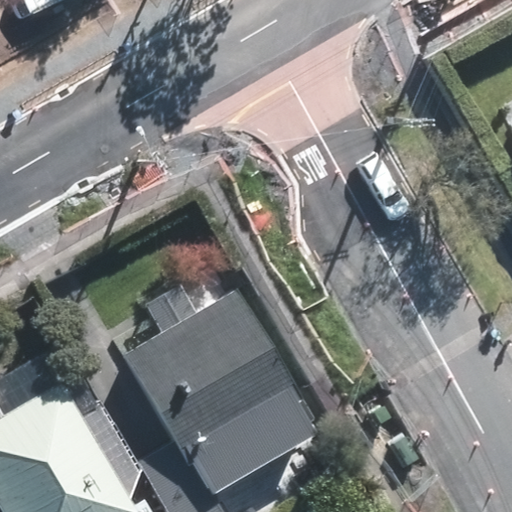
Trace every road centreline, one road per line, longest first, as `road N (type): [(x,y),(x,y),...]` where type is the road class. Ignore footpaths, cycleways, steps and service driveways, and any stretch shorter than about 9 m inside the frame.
road 1 (residential): [(511,473),(260,31)]
road 2 (secondary): [(260,31),(0,182)]
